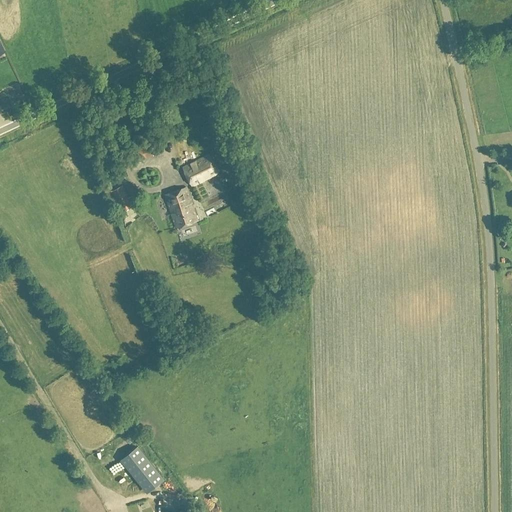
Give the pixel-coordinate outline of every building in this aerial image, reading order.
[(154,154),(151,142),(134,146),(137,158),(154,154)] [(211,154),(184,168),(193,186),(220,173),(211,154)] [(166,177),(171,175),(168,164),(163,165),(166,177)] [(103,189),(115,212),(119,210),(121,213),(134,207),(132,203),(136,201),(133,195),(129,198),(122,185),(113,190),(110,185),(103,189)] [(186,188),(165,194),(176,228),(197,221),(186,188)] [(137,446),(120,460),(146,493),(164,479),(137,446)]
